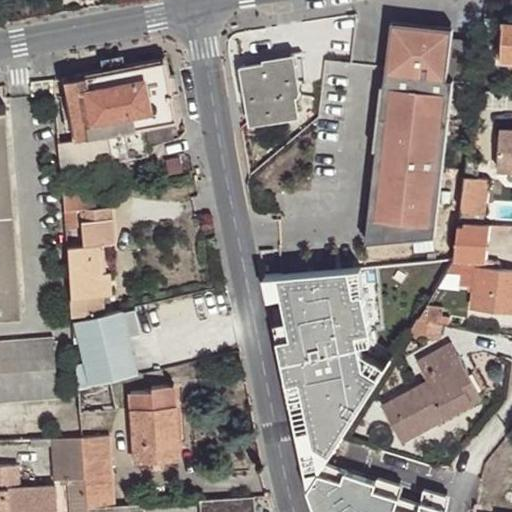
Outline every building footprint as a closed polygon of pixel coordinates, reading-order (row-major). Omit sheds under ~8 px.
[(511,26),(505,26),(503,58),(511,58),(511,26)] [(473,86),(479,41),(451,38),(390,30),(385,72),(395,73),(394,85),(392,85),(384,150),(386,150),(384,162),(374,161),(364,242),(397,239),(398,228),(435,225),(453,83),(473,86)] [(264,58),(264,61),(266,61),(267,68),(297,63),(295,53),(264,58)] [(153,61),(63,79),(75,137),(77,137),(77,140),(83,168),(112,163),(129,159),(148,156),(142,125),(173,119),(165,76),(156,78),(153,61)] [(266,61),(264,61),(244,65),(253,122),(298,114),(296,97),(299,96),(301,91),(297,63),(267,68),(266,61)] [(373,148),(384,150),(392,85),(381,84),(373,148)] [(4,105),(0,105),(0,310),(19,309),(4,105)] [(472,109),(470,130),(480,131),(482,111),(472,109)] [(466,162),(465,175),(489,177),(491,159),(486,158),(489,132),(480,131),(470,130),(466,162)] [(77,140),(58,143),(60,172),(83,168),(77,140)] [(129,159),(112,163),(116,186),(133,183),(129,159)] [(83,168),(60,172),(61,179),(84,176),(83,168)] [(489,177),(465,175),(459,222),(465,222),(483,223),(484,223),(489,177)] [(93,190),(62,192),(65,229),(77,228),(76,210),(80,210),(95,209),(93,190)] [(111,207),(95,209),(80,210),(81,221),(112,219),(111,207)] [(99,315),(105,314),(102,272),(99,244),(114,243),(112,219),(81,221),(82,245),(66,246),(72,316),(99,315)] [(457,239),(455,259),(447,271),(462,273),(461,284),(470,285),(476,286),(476,291),(474,307),(488,309),(503,310),(511,311),(511,268),(485,265),(486,257),(490,229),(491,223),(487,224),(484,223),(483,223),(465,222),(465,226),(459,225),(458,230),(457,239)] [(397,239),(434,236),(435,225),(398,228),(397,239)] [(314,271),(280,274),(284,296),(289,321),(304,398),(310,428),(314,448),(330,459),(393,359),(360,267),(314,271)] [(105,314),(113,312),(110,272),(102,272),(105,314)] [(270,299),(284,296),(280,274),(266,275),(270,299)] [(424,309),(420,316),(419,317),(434,320),(441,322),(443,307),(427,305),(424,309)] [(76,365),(77,387),(139,372),(123,309),(113,312),(105,314),(99,315),(74,321),(84,362),(76,365)] [(419,317),(412,328),(441,334),(443,322),(441,322),(434,320),(419,317)] [(304,398),(289,321),(275,324),(291,401),(304,398)] [(52,338),(0,342),(0,401),(57,397),(52,338)] [(402,398),(401,395),(383,404),(402,439),(439,420),(437,417),(455,407),(472,398),(462,378),(470,374),(453,342),(418,361),(428,379),(430,382),(402,398)] [(437,417),(439,420),(440,422),(483,399),(470,374),(462,378),(472,398),(455,407),(437,417)] [(400,393),(401,395),(402,398),(430,382),(428,379),(400,393)] [(151,390),(129,392),(133,461),(179,458),(174,385),(151,386),(151,390)] [(314,448),(310,428),(297,431),(308,493),(310,490),(320,475),(325,467),(330,459),(314,448)] [(87,507),(114,505),(110,436),(81,437),(84,477),(87,507)] [(54,480),(68,479),(84,477),(81,437),(51,438),(54,480)] [(0,467),(0,511),(54,511),(53,485),(33,486),(32,466),(0,467)] [(325,467),(320,475),(343,488),(344,479),(325,467)] [(320,475),(310,490),(317,508),(318,511),(446,511),(448,505),(423,500),(422,503),(375,493),(377,486),(344,479),(343,488),(320,475)] [(70,511),(87,511),(87,507),(84,477),(68,479),(70,511)] [(254,511),(254,495),(200,499),(200,511),(254,511)] [(87,511),(144,511),(144,503),(114,505),(87,507),(87,511)]
